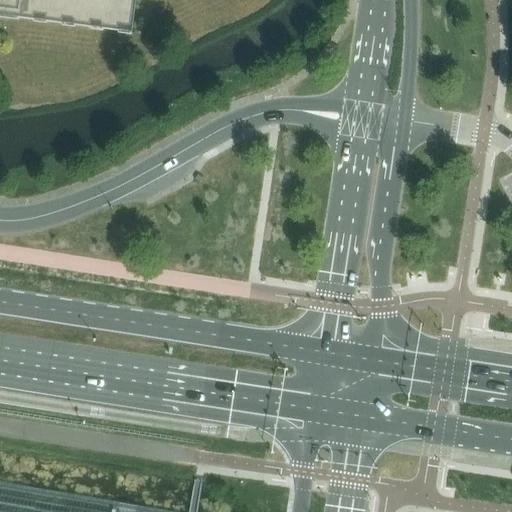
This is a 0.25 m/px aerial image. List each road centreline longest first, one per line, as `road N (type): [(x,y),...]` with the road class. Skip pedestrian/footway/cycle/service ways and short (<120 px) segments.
road 1 (secondary): [(361,117),(254,115),(79,203),(0,220)]
road 2 (primary): [(259,342),(0,302)]
road 3 (primary): [(0,368),(231,404)]
road 4 (secondary): [(361,117),(334,290)]
road 5 (secondary): [(380,294),(403,121)]
road 6 (primary): [(357,423),(511,447)]
road 7 (primary): [(468,376),(442,352),(400,335),(380,294)]
road 8 (tertiary): [(403,121),(411,0)]
